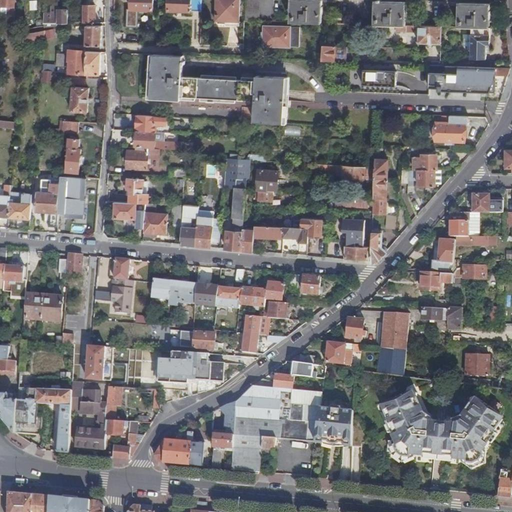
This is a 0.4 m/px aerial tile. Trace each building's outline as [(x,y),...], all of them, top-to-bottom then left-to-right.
[(31,0),(29,0),(30,10),(38,10),(38,0),(31,0)] [(131,0),(131,10),(154,11),(154,0),(131,0)] [(169,0),(169,11),(202,13),(202,0),(169,0)] [(216,0),(216,22),(225,22),(239,23),(240,0),(216,0)] [(245,0),(245,21),(259,22),(259,0),(245,0)] [(291,14),(291,23),(320,24),(321,15),(322,15),(323,15),(323,8),(322,8),(322,0),(291,0),(292,6),(293,6),(292,14),(291,14)] [(376,26),(397,26),(404,26),(405,18),(406,18),(407,18),(407,11),(406,10),(407,3),(383,2),(382,0),(379,0),(379,2),(376,2),(376,9),(377,9),(377,16),(376,16),(376,26)] [(489,21),(490,21),(491,21),(491,13),(490,13),(491,6),(460,5),(460,11),(461,11),(461,20),(460,20),(460,28),(472,29),(488,29),(489,21)] [(84,24),(96,24),(96,6),(84,6),(84,24)] [(69,24),(69,10),(59,10),(59,11),(56,11),(56,7),(51,8),(51,14),(44,14),(44,26),(56,25),(56,23),(69,24)] [(102,47),(103,26),(88,26),(86,46),(102,47)] [(300,48),(300,28),(264,27),(264,47),(300,48)] [(420,43),(442,44),(443,28),(420,27),(420,43)] [(491,46),(491,29),(490,29),(488,29),(472,29),(472,35),(472,47),(469,47),(469,51),(472,51),(472,59),(487,60),(487,46),(491,46)] [(45,31),(23,35),(22,43),(45,39),(45,31)] [(322,61),(346,62),(347,46),(336,46),(336,47),(324,46),(323,55),(322,61)] [(57,54),(57,65),(68,66),(68,61),(70,62),(70,73),(87,74),(87,51),(69,50),(69,55),(57,54)] [(101,75),(102,52),(87,51),(87,74),(101,75)] [(255,102),(254,122),(284,124),(287,78),(256,76),(256,81),(222,80),(222,77),(215,76),(215,79),(183,78),(183,66),(185,66),(185,63),(183,62),(183,56),(154,55),(151,99),(181,101),(181,98),(255,102)] [(509,77),(511,69),(430,66),(429,88),(439,89),(438,91),(495,94),(496,87),(496,76),(509,77)] [(56,71),(43,71),(42,82),(55,83),(55,81),(56,71)] [(363,86),(396,87),(397,72),(364,71),(363,86)] [(88,112),(90,88),(73,87),(72,111),(88,112)] [(138,115),(137,131),(156,132),(156,125),(167,125),(167,117),(138,115)] [(451,124),(443,124),(436,124),(435,141),(466,143),(467,126),(467,125),(468,117),(451,117),(451,124)] [(52,129),(51,133),(63,133),(64,132),(64,121),(64,120),(62,120),(61,129),(52,129)] [(80,133),(80,122),(64,121),(64,132),(80,133)] [(286,135),(301,136),(301,126),(286,126),(286,135)] [(137,131),(136,148),(159,149),(179,150),(179,142),(155,141),(156,132),(137,131)] [(66,171),(80,172),(81,150),(79,150),(80,140),(69,139),(66,171)] [(159,149),(136,148),(136,151),(128,151),(128,157),(125,156),(124,158),(123,162),(125,163),(127,163),(127,169),(148,170),(148,157),(159,158),(159,149)] [(436,172),(438,171),(438,156),(423,155),(423,161),(416,161),(416,171),(436,172)] [(241,159),(227,159),(225,187),(246,189),(247,181),(250,177),(251,160),(241,159)] [(389,161),(376,160),(376,168),(375,178),(375,181),(375,197),(374,213),(374,215),(387,216),(388,185),(389,161)] [(376,168),(321,164),(321,175),(337,177),(337,176),(356,177),(356,180),(357,182),(363,182),(364,181),(365,177),(367,177),(375,178),(376,168)] [(188,177),(188,169),(172,168),(172,176),(188,177)] [(274,191),(278,192),(279,172),(259,171),(258,190),(260,190),(274,191)] [(436,186),(436,172),(416,171),(403,171),(402,184),(412,184),(413,177),(415,177),(415,182),(420,182),(419,186),(436,186)] [(83,178),(61,176),(60,176),(60,178),(60,185),(59,193),(59,213),(66,214),(85,215),(86,199),(82,199),(83,178)] [(130,203),(137,203),(147,204),(149,204),(150,188),(144,187),(145,180),(128,179),(127,179),(125,182),(125,186),(126,188),(128,189),(131,189),(131,195),(130,203)] [(246,189),(225,187),(223,217),(236,218),(235,226),(241,227),(241,230),(242,230),(242,233),(228,232),(226,249),(242,251),(243,231),(246,189)] [(0,216),(10,218),(11,193),(12,189),(10,189),(9,196),(0,195),(0,216)] [(49,227),(58,227),(59,213),(59,193),(51,193),(51,189),(46,189),(46,192),(37,192),(36,212),(49,213),(49,227)] [(273,201),(274,191),(260,190),(260,200),(273,201)] [(11,193),(10,218),(31,219),(33,194),(11,193)] [(474,213),(490,213),(490,195),(474,195),(474,213)] [(335,206),(369,208),(370,199),(336,197),(335,206)] [(130,203),(115,202),(115,218),(136,219),(137,203),(130,203)] [(175,228),(183,228),(185,205),(183,205),(173,205),(173,214),(176,215),(175,228)] [(183,228),(181,245),(197,247),(199,217),(199,206),(197,206),(185,205),(183,228)] [(146,212),(145,226),(144,233),(166,235),(168,214),(146,212)] [(470,213),(452,213),(451,237),(458,237),(470,237),(470,213)] [(388,229),(397,229),(397,216),(389,215),(388,229)] [(199,217),(197,247),(211,248),(214,219),(199,217)] [(323,237),(324,220),(303,219),(302,229),(309,230),(309,236),(323,237)] [(348,247),(365,247),(366,223),(344,221),(343,232),(348,232),(348,247)] [(136,226),(135,241),(144,242),(144,233),(145,226),(136,226)] [(309,230),(302,229),(281,227),(255,227),(255,232),(255,237),(299,239),(299,243),(309,244),(309,236),(309,230)] [(246,231),(243,231),(242,251),(254,252),(255,237),(255,232),(246,231)] [(381,260),(387,253),(383,249),(383,233),(373,232),(373,248),(372,263),(373,263),(381,260)] [(470,237),(458,237),(457,241),(457,245),(494,245),(494,237),(470,237)] [(313,253),(322,253),(323,239),(315,238),(313,253)] [(434,261),(433,270),(454,272),(455,259),(457,245),(457,241),(441,239),(439,261),(434,261)] [(369,260),(370,248),(365,247),(348,247),(347,247),(346,258),(369,260)] [(28,263),(29,251),(21,250),(20,261),(22,263),(28,263)] [(82,274),(83,256),(69,255),(69,260),(68,273),(82,274)] [(129,281),(131,260),(117,259),(115,279),(119,279),(129,281)] [(59,273),(68,273),(69,260),(60,260),(59,273)] [(11,297),(26,298),(27,281),(24,281),(25,267),(17,266),(12,266),(6,266),(5,265),(4,288),(4,291),(4,292),(12,292),(11,297)] [(458,269),(454,273),(453,283),(461,284),(461,278),(487,279),(487,266),(465,266),(465,265),(458,269)] [(243,284),(245,271),(238,270),(236,282),(237,283),(243,284)] [(453,274),(423,273),(422,290),(442,291),(443,283),(453,283),(454,273),(453,274)] [(298,290),(300,276),(291,275),(290,289),(298,290)] [(302,299),(303,294),(306,276),(300,276),(298,290),(297,303),(302,304),(302,299)] [(320,296),(322,278),(306,276),(303,294),(320,296)] [(134,281),(129,281),(119,279),(119,287),(114,287),(112,302),(117,302),(116,313),(131,314),(134,281)] [(170,300),(172,281),(154,279),(154,283),(153,298),(170,300)] [(196,304),(198,284),(172,281),(170,300),(170,301),(179,303),(196,304)] [(266,300),(283,302),(285,285),(269,283),(268,290),(266,300)] [(461,295),(462,284),(461,284),(453,283),(452,294),(461,295)] [(218,307),(220,287),(198,284),(196,304),(218,307)] [(240,309),(240,305),(243,290),(220,287),(218,307),(240,309)] [(240,305),(253,307),(256,289),(243,288),(243,290),(240,305)] [(265,308),(266,300),(268,290),(256,289),(253,307),(265,308)] [(42,320),(44,296),(28,294),(26,318),(42,320)] [(63,297),(44,296),(42,320),(61,321),(63,297)] [(450,329),(462,330),(463,309),(455,308),(455,303),(457,304),(457,296),(452,296),(451,301),(451,309),(450,323),(450,329)] [(451,309),(451,301),(437,300),(437,308),(451,309)] [(287,320),(289,305),(272,303),(270,313),(265,312),(264,314),(264,318),(271,319),(287,320)] [(443,322),(450,323),(451,309),(437,308),(425,308),(424,319),(443,320),(443,322)] [(405,377),(411,313),(386,312),(382,347),(381,347),(378,373),(378,374),(405,377)] [(138,315),(136,322),(148,324),(149,317),(138,315)] [(245,334),(260,336),(262,317),(261,317),(251,316),(247,316),(245,334)] [(365,319),(350,318),(348,337),(369,340),(369,336),(367,336),(367,331),(364,331),(365,319)] [(300,329),(309,322),(290,320),(290,326),(299,327),(300,329)] [(74,334),(63,333),(62,344),(73,344),(74,334)] [(215,351),(216,335),(196,333),(195,349),(215,351)] [(258,354),(260,336),(245,334),(243,353),(258,354)] [(362,352),(363,345),(329,341),(326,362),(351,365),(353,351),(362,352)] [(111,347),(92,346),(90,346),(89,364),(88,380),(104,381),(105,367),(108,367),(108,360),(106,360),(106,351),(111,351),(111,347)] [(129,349),(118,348),(117,356),(117,361),(128,362),(129,349)] [(160,351),(129,349),(128,362),(150,363),(149,378),(158,379),(159,364),(160,351)] [(215,355),(160,351),(159,364),(214,368),(215,355)] [(4,352),(0,352),(0,355),(0,371),(16,372),(17,361),(4,360),(4,352)] [(302,354),(301,363),(315,365),(316,356),(302,354)] [(233,356),(215,355),(214,368),(214,381),(221,382),(231,375),(233,356)] [(490,356),(469,355),(468,375),(489,376),(490,356)] [(301,363),(295,362),(294,371),(313,373),(314,368),(315,365),(301,363)] [(159,364),(158,379),(158,380),(181,381),(181,380),(214,381),(214,368),(159,364)] [(255,386),(317,392),(317,387),(295,384),(296,376),(277,374),(276,385),(273,385),(274,381),(264,380),(255,386)] [(126,388),(127,378),(116,377),(115,387),(123,388),(126,388)] [(140,379),(127,378),(126,388),(139,389),(140,379)] [(86,383),(73,382),(73,391),(72,404),(84,405),(87,405),(86,414),(100,415),(99,421),(102,427),(103,431),(79,429),(76,447),(106,451),(106,435),(107,421),(106,421),(107,404),(101,403),(101,392),(85,392),(86,383)] [(72,404),(73,391),(61,390),(61,387),(52,386),(52,390),(38,389),(38,390),(37,404),(40,404),(41,404),(62,405),(58,453),(70,454),(72,413),(72,404)] [(316,442),(317,437),(322,400),(323,393),(317,392),(255,386),(237,402),(237,416),(238,416),(237,429),(236,429),(235,444),(235,452),(234,470),(261,472),(263,450),(265,437),(277,438),(316,442)] [(123,388),(115,387),(109,387),(108,404),(107,404),(106,421),(107,421),(115,421),(116,407),(121,407),(123,388)] [(28,389),(19,388),(19,400),(27,400),(28,389)] [(37,404),(38,390),(28,389),(27,400),(19,400),(16,433),(41,436),(42,425),(44,425),(45,411),(40,411),(39,411),(40,404),(37,404)] [(444,455),(446,424),(436,423),(436,421),(432,419),(429,420),(423,417),(422,413),(424,412),(417,398),(418,393),(415,391),(411,392),(408,456),(411,457),(411,454),(424,455),(425,455),(425,453),(444,455)] [(408,456),(411,392),(388,403),(394,419),(388,422),(398,444),(395,446),(398,452),(404,456),(408,456)] [(16,433),(19,400),(13,399),(13,394),(0,393),(0,414),(16,434),(16,435),(16,433)] [(449,424),(446,424),(444,455),(453,456),(453,458),(454,459),(467,460),(467,462),(474,463),(476,462),(477,433),(479,399),(476,397),(472,399),(472,403),(463,415),(465,417),(462,421),(457,423),(453,421),(449,422),(449,424)] [(501,414),(479,399),(477,433),(495,435),(496,433),(490,428),(501,414)] [(353,443),(354,405),(345,403),(345,401),(337,400),(337,402),(322,400),(317,437),(330,439),(332,427),(341,429),(339,441),(353,443)] [(223,451),(235,452),(235,444),(236,429),(237,429),(238,416),(237,416),(237,402),(230,404),(222,408),(226,415),(226,428),(228,428),(228,432),(213,431),(213,433),(213,434),(216,435),(215,444),(213,468),(222,468),(223,451)] [(84,405),(72,404),(72,413),(83,414),(84,405)] [(115,421),(107,421),(106,435),(124,436),(124,427),(128,428),(129,422),(115,421)] [(131,422),(130,435),(137,436),(137,426),(150,427),(153,423),(151,423),(140,423),(131,422)] [(344,446),(352,447),(353,443),(339,441),(341,429),(332,427),(330,439),(317,437),(316,442),(325,443),(324,445),(330,446),(337,447),(344,447),(344,446)] [(191,465),(204,467),(206,443),(201,442),(201,432),(201,431),(195,430),(194,432),(191,465)] [(160,462),(191,465),(194,432),(190,432),(189,442),(166,440),(157,455),(160,462)] [(206,443),(215,444),(216,435),(213,434),(213,433),(201,432),(201,442),(206,443)] [(495,435),(477,433),(476,462),(481,460),(485,454),(482,453),(495,435)] [(115,446),(114,458),(131,460),(140,444),(135,444),(136,442),(137,436),(130,435),(128,447),(115,446)] [(263,450),(276,451),(277,438),(265,437),(263,450)] [(499,496),(511,496),(511,480),(502,479),(499,496)] [(33,511),(34,496),(10,494),(9,511),(33,511)] [(50,511),(51,497),(34,495),(34,496),(33,511),(50,511)] [(51,497),(50,511),(64,511),(65,498),(51,497)] [(65,498),(64,511),(92,511),(93,501),(65,498)] [(93,501),(92,511),(105,511),(105,507),(100,501),(93,501)]
